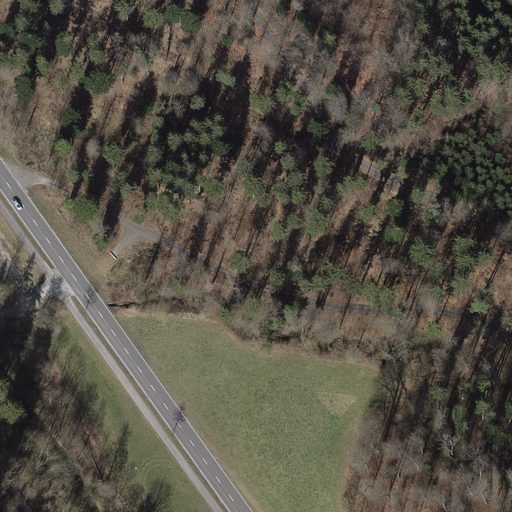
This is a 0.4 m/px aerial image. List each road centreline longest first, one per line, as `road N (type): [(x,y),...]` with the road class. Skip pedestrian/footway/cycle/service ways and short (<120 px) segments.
road 1 (track): [(0,172),(58,186),(269,293),(350,308),(445,310),(511,337)]
road 2 (secondary): [(242,511),(0,173)]
road 3 (track): [(511,234),(359,164),(322,126),(247,0)]
road 4 (track): [(359,164),(243,108),(155,47),(48,0)]
